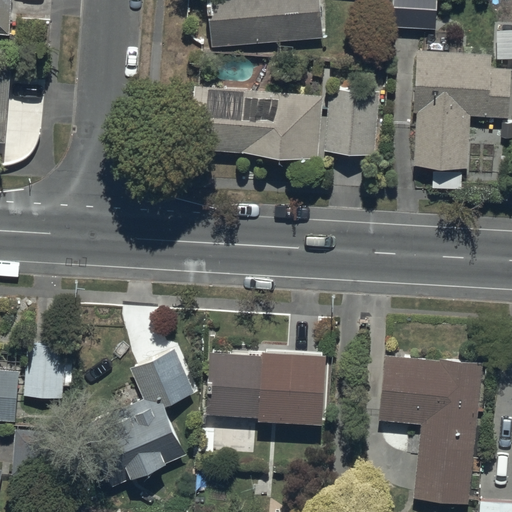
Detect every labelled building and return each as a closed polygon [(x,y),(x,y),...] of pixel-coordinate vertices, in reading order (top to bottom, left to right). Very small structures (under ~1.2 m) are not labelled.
[(0,0),(0,23),(8,24),(10,0),(0,0)] [(206,0),(210,42),(321,32),(318,0),(206,0)] [(438,0),(395,0),(394,26),(437,28),(438,0)] [(490,47),(415,46),(413,107),(416,107),(414,159),(468,160),(469,110),(509,111),(510,62),(489,61),(490,47)] [(10,59),(0,58),(0,131),(5,132),(10,59)] [(192,147),(319,157),(324,93),(197,83),(192,147)] [(331,85),(326,149),(376,153),(381,89),(331,85)] [(27,344),(24,396),(63,398),(64,385),(72,385),(74,346),(27,344)] [(482,357),(384,347),(378,412),(419,416),(412,491),(469,496),(482,357)] [(112,489),(187,456),(164,404),(194,391),(176,349),(130,370),(143,400),(84,426),(112,489)] [(326,356),(263,353),(263,358),(209,355),(206,414),(257,417),(257,423),(323,426),(326,356)] [(0,419),(16,421),(20,372),(0,370),(0,419)] [(59,432),(15,429),(12,476),(57,478),(59,432)] [(511,511),(511,497),(478,496),(477,511),(511,511)]
